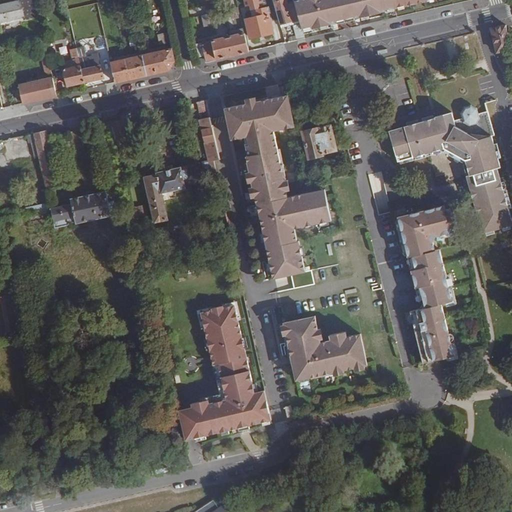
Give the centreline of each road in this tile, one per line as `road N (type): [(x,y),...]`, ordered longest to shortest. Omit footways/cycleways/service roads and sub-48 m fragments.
road 1 (residential): [(24,511),(259,458),(305,430),(428,399)]
road 2 (secondary): [(193,84),(500,11)]
road 3 (secondary): [(0,128),(193,84)]
